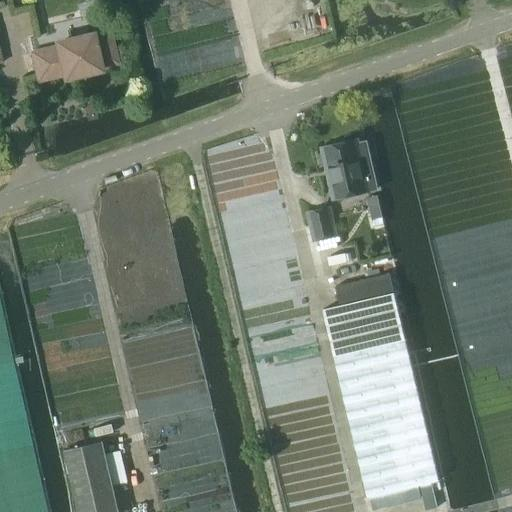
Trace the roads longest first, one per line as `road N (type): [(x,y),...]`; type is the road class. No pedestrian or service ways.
road 1 (unclassified): [(0,204),(511,20)]
road 2 (track): [(318,309),(365,511)]
road 3 (track): [(482,30),(511,148)]
